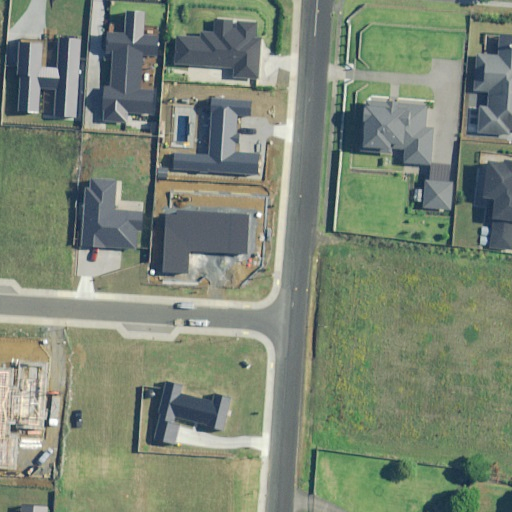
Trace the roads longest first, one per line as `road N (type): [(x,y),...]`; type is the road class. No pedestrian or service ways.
road 1 (residential): [(320,0),(296,319)]
road 2 (residential): [(296,319),(0,302)]
road 3 (residential): [(296,319),(283,511)]
